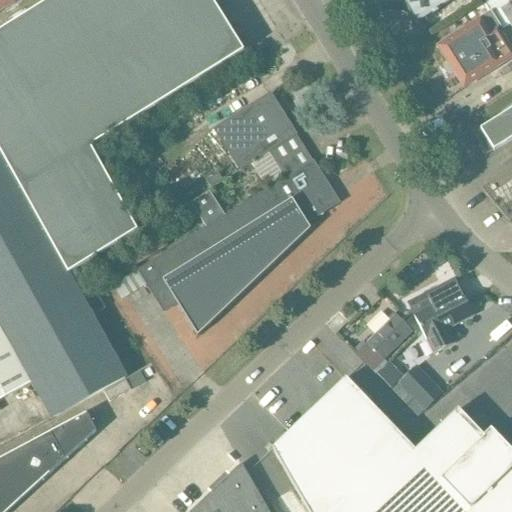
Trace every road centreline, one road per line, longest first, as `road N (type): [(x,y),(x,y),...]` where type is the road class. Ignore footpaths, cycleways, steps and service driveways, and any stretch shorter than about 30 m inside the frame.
road 1 (unclassified): [(108,511),(432,201)]
road 2 (unclassified): [(432,201),(308,0)]
